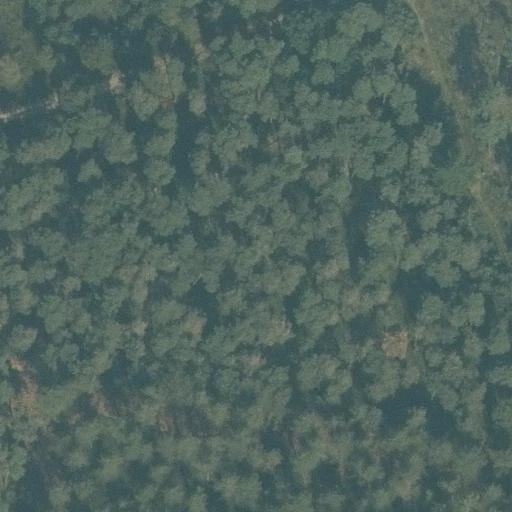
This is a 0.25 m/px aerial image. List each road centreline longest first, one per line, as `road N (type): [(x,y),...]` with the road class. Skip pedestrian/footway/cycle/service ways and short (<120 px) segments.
road 1 (track): [(362,0),(0,117)]
road 2 (track): [(511,311),(409,0)]
